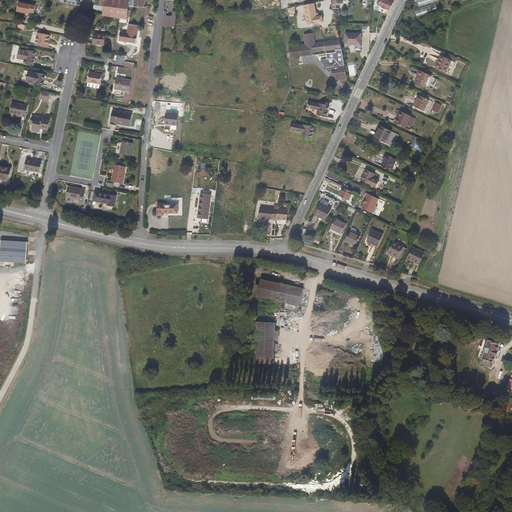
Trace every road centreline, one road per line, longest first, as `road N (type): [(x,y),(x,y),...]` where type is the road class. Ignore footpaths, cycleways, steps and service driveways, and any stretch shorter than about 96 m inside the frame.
road 1 (residential): [(401,0),(284,254)]
road 2 (residential): [(160,0),(139,243)]
road 3 (tertiary): [(284,254),(511,320)]
road 4 (tertiary): [(139,243),(284,254)]
